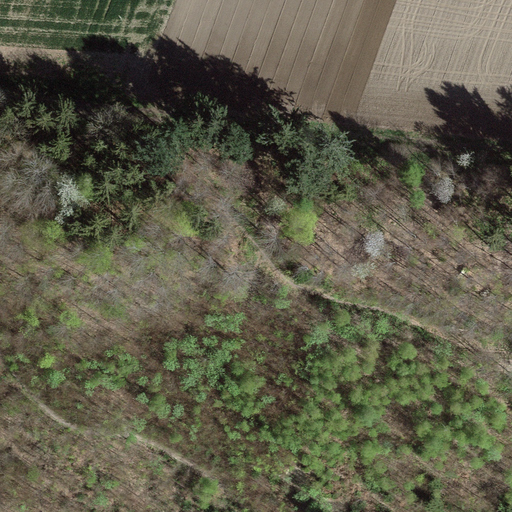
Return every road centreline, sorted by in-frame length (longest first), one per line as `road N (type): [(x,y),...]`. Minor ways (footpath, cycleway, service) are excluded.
road 1 (track): [(148,122),(293,288),(462,352),(511,352)]
road 2 (track): [(511,163),(148,122)]
road 3 (track): [(0,103),(148,122)]
road 4 (track): [(0,166),(15,154),(74,141),(108,112)]
